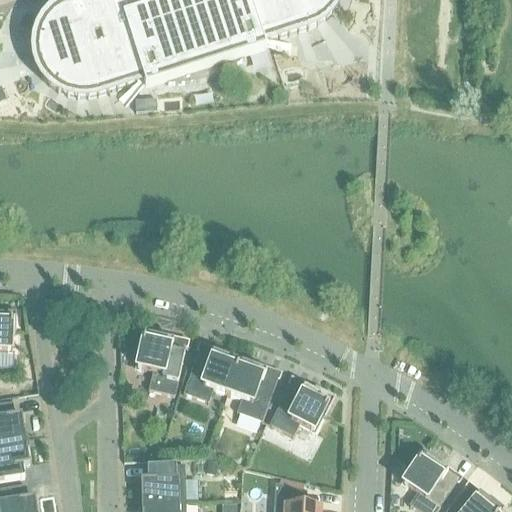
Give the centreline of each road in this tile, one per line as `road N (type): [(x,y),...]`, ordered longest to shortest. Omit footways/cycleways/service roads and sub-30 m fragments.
road 1 (residential): [(367,378),(254,320),(105,287)]
road 2 (residential): [(511,472),(367,378)]
road 3 (residential): [(35,279),(58,440)]
road 4 (residential): [(360,511),(367,378)]
road 5 (residential): [(105,287),(104,407)]
